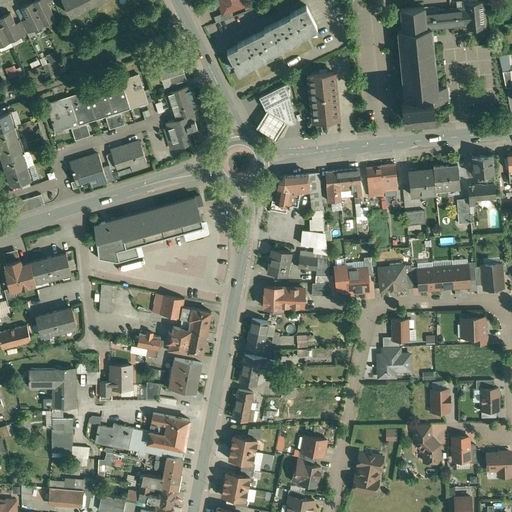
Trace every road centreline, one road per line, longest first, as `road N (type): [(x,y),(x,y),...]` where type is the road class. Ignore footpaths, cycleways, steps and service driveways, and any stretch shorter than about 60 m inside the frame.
road 1 (tertiary): [(239,184),(235,259),(192,511)]
road 2 (tertiary): [(511,131),(260,158)]
road 3 (residential): [(368,308),(510,302),(511,367)]
road 4 (residential): [(327,511),(368,308)]
road 5 (residential): [(73,209),(56,155),(159,119)]
road 6 (tertiary): [(175,0),(239,140)]
road 7 (residential): [(218,167),(73,209)]
